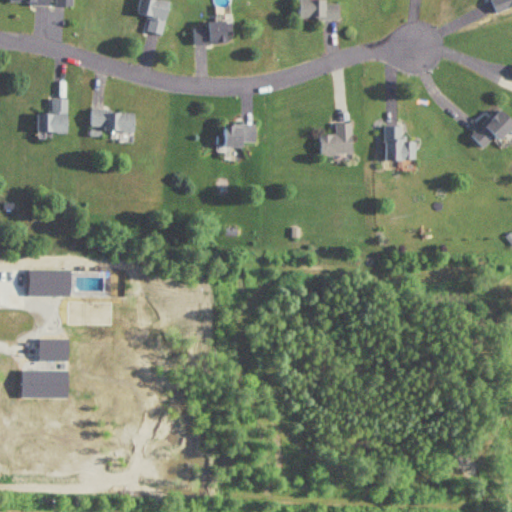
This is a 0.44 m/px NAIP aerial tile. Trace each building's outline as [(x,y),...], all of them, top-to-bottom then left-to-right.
[(132,0),(131,17),(143,18),(142,34),(158,36),(162,2),(147,0),(132,0)] [(511,0),(484,0),(488,13),(511,5),(511,0)] [(333,1),(293,1),(293,20),(333,20),(333,1)] [(188,45),(224,45),(224,23),(198,23),(198,29),(188,29),(188,45)] [(62,99),(46,99),(46,114),(30,114),(30,134),(62,134),(62,99)] [(507,123),(493,109),(465,136),(479,150),(507,123)] [(129,113),(86,111),(85,131),(129,132),(129,113)] [(315,157),(347,156),(347,124),(329,124),(330,136),(314,136),(315,157)] [(251,146),(251,125),(213,125),(213,146),(251,146)] [(378,128),(378,161),(411,161),(411,143),(398,143),(398,128),(378,128)]
